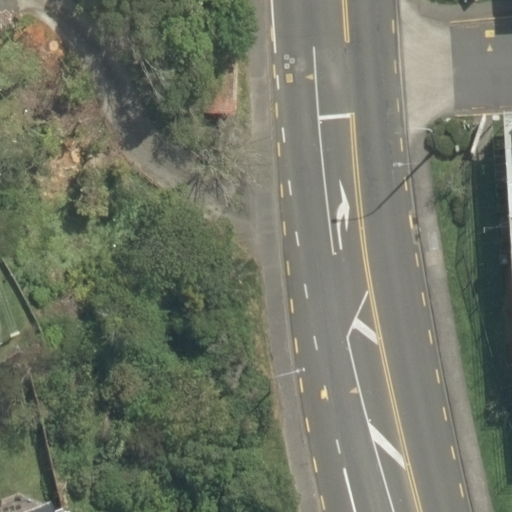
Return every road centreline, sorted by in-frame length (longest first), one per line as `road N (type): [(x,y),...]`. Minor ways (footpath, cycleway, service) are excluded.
road 1 (secondary): [(410,511),(380,404),(337,78)]
road 2 (residential): [(511,71),(337,78)]
